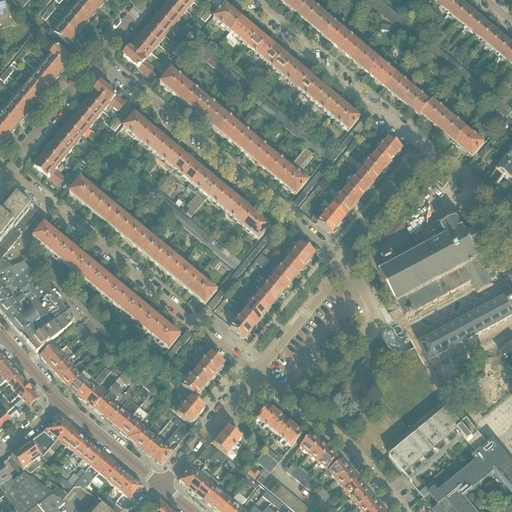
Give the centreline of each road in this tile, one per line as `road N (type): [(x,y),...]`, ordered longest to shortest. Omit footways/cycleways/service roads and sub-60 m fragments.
road 1 (residential): [(96,62),(156,101),(345,265)]
road 2 (residential): [(255,373),(7,171)]
road 3 (residential): [(434,160),(254,0)]
road 4 (residential): [(399,511),(355,453),(255,373)]
road 5 (residential): [(160,485),(255,373)]
road 6 (residential): [(7,171),(96,62)]
road 7 (residential): [(255,373),(345,265)]
road 8 (residential): [(345,265),(434,160)]
road 9 (tertiary): [(160,485),(61,404)]
